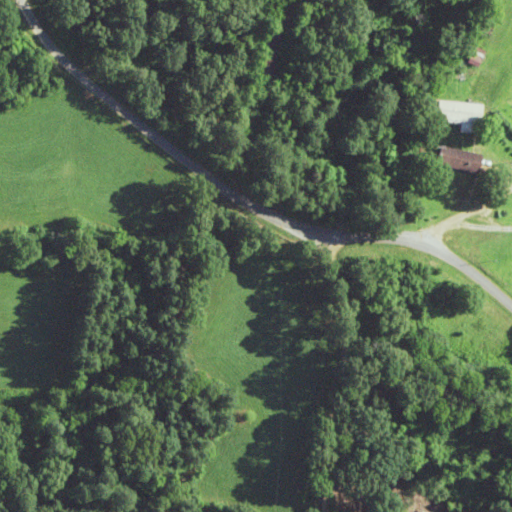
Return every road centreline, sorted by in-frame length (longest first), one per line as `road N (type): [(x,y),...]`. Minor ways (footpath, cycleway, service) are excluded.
road 1 (residential): [(511,305),(421,250),(307,212),(149,120),(31,0)]
road 2 (residential): [(319,511),(318,280),(344,226)]
